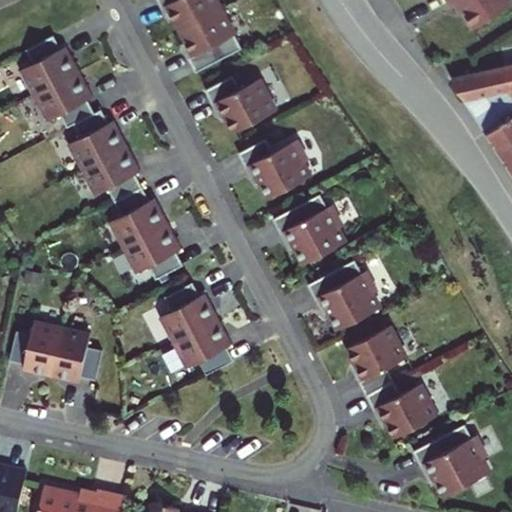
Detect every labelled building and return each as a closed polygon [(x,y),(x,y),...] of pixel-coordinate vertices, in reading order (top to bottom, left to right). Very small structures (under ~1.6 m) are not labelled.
[(174,19),(180,30),(221,8),(216,0),(157,0),(162,8),(167,5),(174,19)] [(457,0),(460,5),(471,23),(509,0),(457,0)] [(167,5),(162,8),(169,21),(174,19),(167,5)] [(221,8),(180,30),(186,42),(193,55),(188,57),(196,72),(242,47),(221,8)] [(34,95),(79,71),(66,46),(61,49),(54,35),(26,50),(33,63),(20,70),(34,95)] [(181,44),(188,57),(193,55),(186,42),(181,44)] [(511,63),(452,78),(511,167),(511,93),(511,91),(511,90),(511,63)] [(79,71),(34,95),(47,121),(60,114),(67,127),(74,124),(94,113),(87,100),(93,97),(79,71)] [(232,75),(205,90),(213,104),(218,101),(227,118),(234,132),(276,110),(260,78),(240,89),(232,75)] [(218,101),(213,104),(222,121),(227,118),(218,101)] [(81,169),(127,145),(114,120),(106,124),(99,110),(74,124),(81,137),(68,144),(81,169)] [(266,138),(238,153),(246,167),(251,164),(262,185),(269,198),(311,176),(304,162),(308,160),(297,139),(273,152),(266,138)] [(115,201),(142,187),(135,174),(140,171),(127,145),(81,169),(95,195),(108,188),(115,201)] [(251,164),(246,167),(257,187),(262,185),(251,164)] [(123,247),(168,223),(155,198),(149,200),(142,187),(115,201),(122,215),(109,222),(123,247)] [(320,193),(273,219),(281,233),(286,230),(296,250),(303,264),(345,241),(338,227),(342,226),(332,205),(327,207),(320,193)] [(181,249),(168,223),(123,247),(136,273),(149,266),(156,279),(183,265),(176,251),(181,249)] [(286,230),(281,233),(291,253),(296,250),(286,230)] [(355,259),(308,284),(315,299),(320,296),(331,316),(338,329),(380,307),(373,293),(377,291),(366,271),(362,273),(355,259)] [(159,317),(173,342),(218,318),(205,293),(200,296),(193,282),(165,297),(172,310),(159,317)] [(320,296),(315,299),(326,319),(331,316),(320,296)] [(218,318),(173,342),(186,368),(199,361),(206,374),(233,360),(226,347),(232,344),(218,318)] [(25,364),(23,370),(80,382),(81,376),(96,380),(102,350),(88,347),(91,332),(35,319),(31,334),(25,364)] [(366,395),(394,380),(387,367),(406,357),(389,325),(347,347),(355,361),(364,378),(358,381),(366,395)] [(10,361),(25,364),(31,334),(17,330),(10,361)] [(349,363),(358,381),(364,378),(355,361),(349,363)] [(401,394),(394,380),(366,395),(374,409),(379,407),(388,423),(395,437),(437,415),(420,383),(401,394)] [(379,407),(374,409),(382,426),(388,423),(379,407)] [(464,424),(413,451),(421,465),(426,463),(436,482),(443,496),(490,472),(482,458),(487,456),(476,435),(472,437),(464,424)] [(0,511),(4,511),(17,511),(27,470),(0,463),(0,511)] [(426,463),(421,465),(431,485),(436,482),(426,463)] [(120,511),(124,495),(98,489),(96,497),(44,485),(38,511),(120,511)] [(177,511),(179,507),(152,502),(149,511),(177,511)]
